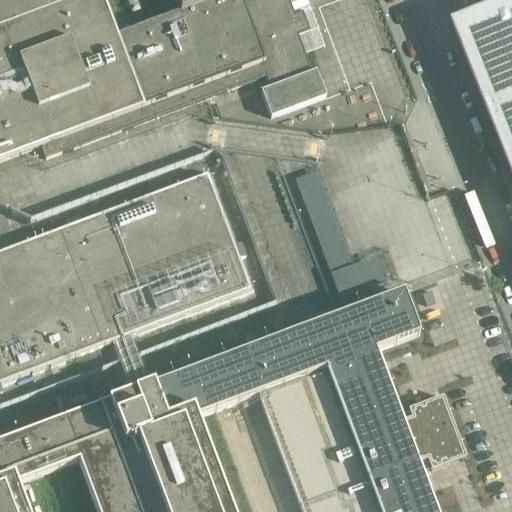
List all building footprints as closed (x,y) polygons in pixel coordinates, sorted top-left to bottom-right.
[(0,29),(0,162),(41,147),(41,149),(55,143),(60,155),(149,122),(117,39),(102,0),(78,0),(72,2),(0,29)] [(0,0),(0,29),(72,2),(70,0),(0,0)] [(282,72),(255,1),(232,9),(228,0),(221,0),(180,15),(118,38),(149,122),(274,75),(282,72)] [(174,0),(180,15),(221,0),(228,0),(232,9),(255,1),(256,0),(174,0)] [(303,16),(294,19),(287,0),(256,0),(255,1),(282,72),(274,75),(280,90),(313,78),(297,35),(308,31),(303,16)] [(511,4),(454,28),(511,173),(511,4)] [(280,90),(261,97),(270,120),(325,100),(316,76),(313,78),(280,90)] [(0,386),(129,338),(250,292),(207,177),(85,223),(0,255),(0,386)] [(269,265),(276,292),(294,287),(296,294),(304,292),(304,293),(318,289),(308,251),(302,252),(305,262),(301,263),(303,272),(291,276),(287,260),(269,265)] [(403,294),(247,354),(263,396),(258,398),(301,511),(434,511),(418,466),(427,462),(431,473),(466,460),(443,399),(408,412),(411,420),(402,423),(375,353),(420,337),(403,294)] [(229,511),(196,421),(258,398),(263,396),(247,354),(148,391),(0,446),(0,511),(229,511)]
